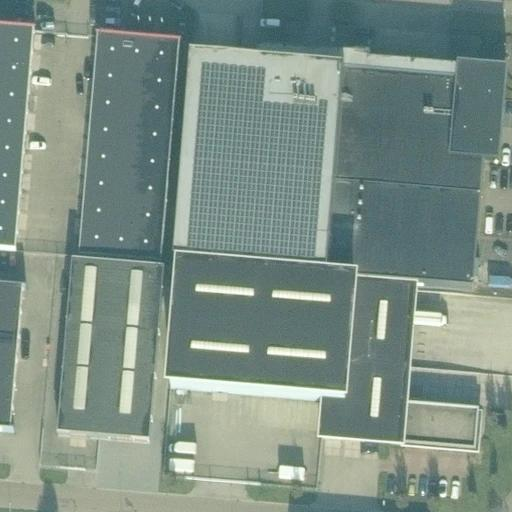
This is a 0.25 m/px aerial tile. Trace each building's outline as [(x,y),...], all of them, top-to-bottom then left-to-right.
[(0,51),(33,54),(35,33),(0,30),(0,51)] [(181,46),(99,39),(97,59),(146,63),(144,83),(178,86),(181,46)] [(0,71),(32,74),(33,54),(0,51),(0,71)] [(458,72),(369,65),(369,61),(259,51),(258,51),(258,52),(257,68),(193,62),(191,86),(190,98),(188,124),(187,128),(180,213),(180,217),(176,268),(329,280),(337,188),(482,200),(483,185),(487,144),(491,87),(458,84),(458,83),(459,73),(459,72),(458,72)] [(146,63),(97,59),(96,79),(144,83),(146,63)] [(0,91),(30,94),(32,74),(0,71),(0,91)] [(178,86),(144,83),(96,79),(94,99),(176,106),(178,86)] [(0,111),(28,114),(30,94),(0,91),(0,111)] [(174,126),(176,106),(94,99),(92,119),(174,126)] [(0,132),(27,135),(28,114),(0,111),(0,132)] [(173,146),(174,126),(92,119),(91,139),(173,146)] [(0,151),(25,154),(27,135),(0,132),(0,151)] [(171,166),(173,146),(91,139),(89,160),(171,166)] [(0,171),(23,174),(25,154),(0,151),(0,171)] [(169,185),(171,166),(89,160),(87,179),(169,185)] [(23,185),(23,174),(0,171),(0,191),(22,193),(23,185)] [(167,206),(169,185),(87,179),(86,199),(167,206)] [(482,200),(337,188),(329,280),(475,293),(475,284),(479,285),(480,284),(475,284),(477,265),(481,266),(481,265),(477,264),(482,200)] [(0,211),(20,213),(22,193),(0,191),(0,211)] [(166,226),(167,206),(86,199),(84,219),(166,226)] [(0,231),(18,233),(20,213),(0,211),(0,231)] [(164,246),(166,226),(84,219),(82,239),(164,246)] [(0,252),(17,254),(18,233),(0,231),(0,252)] [(162,266),(164,246),(82,239),(80,260),(162,266)] [(151,446),(166,273),(74,265),(59,439),(151,446)] [(435,450),(460,452),(477,454),(480,413),(406,406),(415,292),(182,272),(172,391),(229,396),(326,404),(323,441),(381,445),(435,450)] [(0,314),(22,316),(24,292),(0,289),(0,314)] [(0,338),(20,341),(22,316),(0,314),(0,338)] [(0,363),(18,365),(20,341),(0,338),(0,363)] [(0,387),(16,389),(18,365),(0,363),(0,387)] [(0,411),(14,413),(16,389),(0,387),(0,411)] [(0,432),(12,433),(14,413),(0,411),(0,432)] [(271,477),(302,479),(302,466),(271,465),(271,477)]
